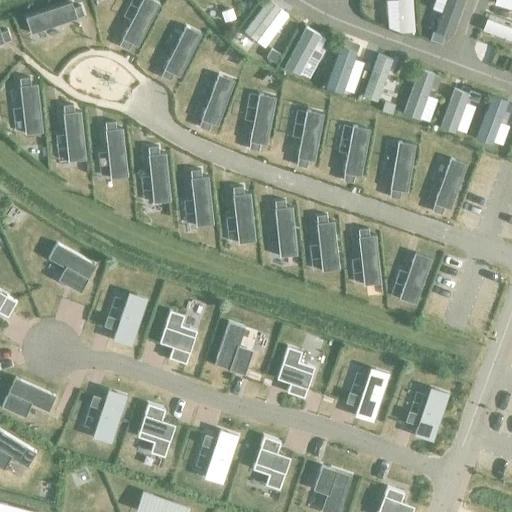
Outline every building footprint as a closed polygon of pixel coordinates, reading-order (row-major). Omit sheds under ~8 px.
[(141,0),(121,38),(117,46),(126,50),(130,43),(136,46),(158,4),(150,0),(141,0)] [(279,9),(266,0),(242,32),(255,41),(279,9)] [(411,0),(396,0),(398,34),(414,33),(411,0)] [(464,0),(446,0),(434,32),(444,36),(450,38),(464,0)] [(70,2),(24,17),(29,33),(75,18),(82,16),(79,6),(72,9),(70,2)] [(232,9),(220,13),(223,24),(235,20),(232,9)] [(511,40),(511,26),(487,19),(483,31),(511,40)] [(162,68),(159,75),(167,80),(171,73),(177,76),(199,33),(184,25),(162,68)] [(320,36),(305,28),(284,67),(298,75),(320,36)] [(0,43),(1,43),(9,40),(6,31),(0,32),(0,43)] [(444,36),(434,32),(430,42),(440,46),(444,36)] [(356,52),(339,46),(324,89),(340,95),(356,52)] [(280,55),(270,50),(265,59),(275,64),(280,55)] [(392,60),(377,55),(361,98),(376,103),(392,60)] [(434,74),(418,69),(402,114),(418,120),(434,74)] [(200,120),(197,127),(206,131),(209,123),(216,126),(232,81),(217,75),(200,120)] [(28,77),(18,78),(24,134),(41,132),(36,85),(29,85),(28,77)] [(467,95),(453,89),(439,129),(454,134),(467,95)] [(248,142),(247,150),(256,151),(258,144),(265,145),(274,98),(257,95),(248,142)] [(507,102),(491,97),(476,140),(492,146),(507,102)] [(384,102),(381,112),(391,115),(394,105),(384,102)] [(71,104),(61,106),(67,161),(84,159),(79,112),(72,112),(71,104)] [(296,158),(295,166),(305,168),(306,160),(313,162),(322,114),(305,111),(296,158)] [(113,122),(103,123),(109,179),(125,177),(120,129),(114,130),(113,122)] [(342,173),(341,181),(351,183),(352,175),(359,176),(368,129),(351,126),(342,173)] [(389,190),(388,198),(397,199),(399,191),(405,192),(413,145),(397,142),(389,190)] [(156,147),(146,148),(152,203),(168,202),(164,154),(157,155),(156,147)] [(433,204),(430,211),(440,215),(442,207),(449,210),(465,164),(449,159),(433,204)] [(199,170),(189,171),(194,227),(211,225),(206,177),(199,178),(199,170)] [(241,186),(231,187),(237,243),(253,241),(249,193),(242,194),(241,186)] [(283,200),(273,201),(279,257),(295,255),(291,208),(284,208),(283,200)] [(325,214),(315,215),(320,271),(337,269),(332,222),(325,222),(325,214)] [(366,228),(356,229),(362,285),(379,283),(374,236),(367,236),(366,228)] [(55,243),(48,256),(64,265),(56,280),(79,292),(87,278),(94,265),(55,243)] [(414,253),(398,299),(413,304),(429,259),(414,253)] [(126,292),(110,339),(130,345),(145,298),(126,292)] [(0,314),(6,317),(14,301),(0,293),(0,314)] [(167,310),(157,342),(170,346),(167,357),(184,363),(195,331),(178,325),(181,314),(167,310)] [(106,315),(102,327),(110,329),(113,318),(106,315)] [(226,322),(212,364),(242,374),(250,350),(236,345),(242,327),(226,322)] [(284,346),(274,377),(288,382),(285,391),(302,397),(312,366),(297,361),(300,351),(284,346)] [(368,368),(353,415),(371,421),(387,374),(368,368)] [(13,378),(0,406),(23,416),(29,402),(47,410),(54,396),(13,378)] [(428,387),(412,434),(431,441),(447,394),(428,387)] [(105,390),(89,437),(108,443),(124,396),(105,390)] [(348,392),(344,403),(351,406),(355,395),(348,392)] [(91,396),(88,406),(96,408),(99,398),(91,396)] [(146,403),(135,436),(152,442),(149,452),(162,456),(173,424),(160,420),(163,409),(146,403)] [(407,411),(403,423),(411,425),(415,414),(407,411)] [(217,428),(201,476),(220,482),(236,435),(217,428)] [(0,468),(1,469),(10,455),(26,465),(35,451),(0,430),(0,468)] [(204,435),(201,445),(207,447),(211,437),(204,435)] [(261,436),(250,469),(267,474),(263,484),(277,489),(288,457),(275,452),(279,442),(261,436)] [(319,464),(311,486),(325,491),(318,511),(319,511),(336,511),(349,474),(333,469),(319,464)] [(384,486),(375,511),(409,511),(412,505),(399,501),(403,492),(384,486)] [(141,490),(134,509),(143,511),(186,511),(188,507),(141,490)] [(33,511),(0,503),(0,511),(33,511)]
